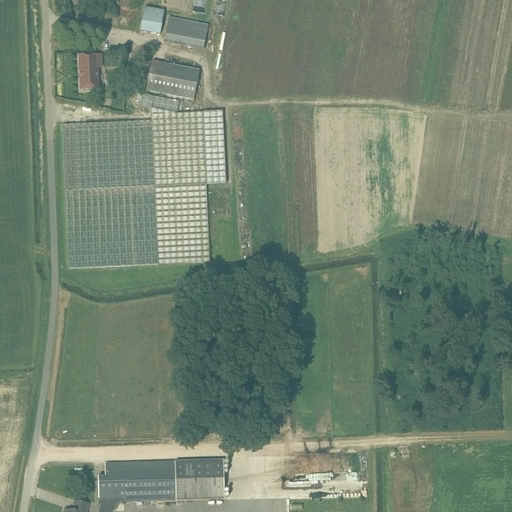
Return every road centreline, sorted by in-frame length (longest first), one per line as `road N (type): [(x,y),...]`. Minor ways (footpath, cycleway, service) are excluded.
road 1 (unclassified): [(24,511),(52,304),(45,0)]
road 2 (track): [(511,434),(35,452)]
